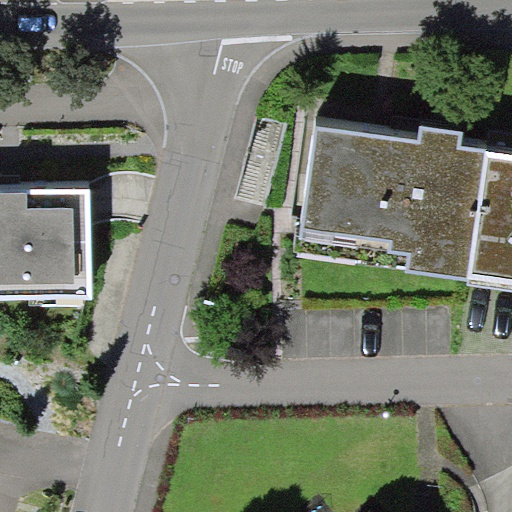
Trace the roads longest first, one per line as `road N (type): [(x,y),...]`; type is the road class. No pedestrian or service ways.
road 1 (residential): [(140,371),(236,0)]
road 2 (residential): [(140,371),(214,387),(511,382)]
road 3 (residential): [(106,511),(140,371)]
